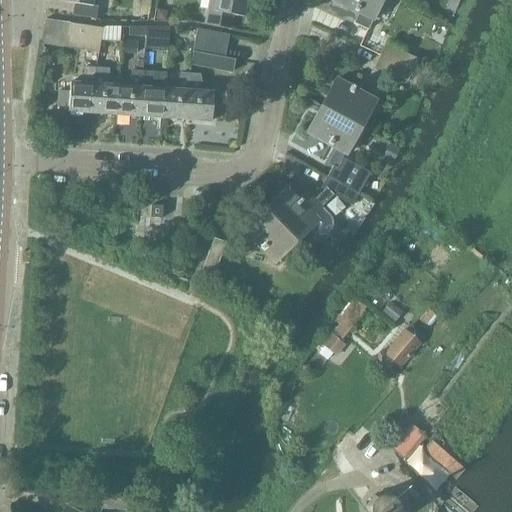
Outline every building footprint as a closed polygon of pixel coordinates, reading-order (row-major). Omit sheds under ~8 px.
[(141,0),(140,7),(150,8),(150,0),(141,0)] [(246,0),(208,0),(204,25),(229,30),(232,15),(243,17),(246,0)] [(381,0),(332,0),(373,19),(381,0)] [(72,16),(96,20),(98,7),(91,6),(74,3),(72,16)] [(70,24),(66,48),(99,53),(103,29),(70,24)] [(135,37),(149,37),(149,28),(135,28),(135,37)] [(149,28),(149,37),(163,37),(163,28),(149,28)] [(198,42),(227,47),(229,35),(200,30),(198,42)] [(227,47),(198,42),(196,53),(224,59),(227,47)] [(379,56),(412,71),(417,59),(385,44),(379,56)] [(412,71),(379,56),(374,68),(407,83),(412,71)] [(68,112),(92,113),(95,68),(83,67),(82,83),(69,83),(69,92),(58,91),(57,107),(68,108),(68,112)] [(95,68),(92,113),(115,115),(118,78),(109,78),(109,69),(95,68)] [(115,115),(139,117),(142,71),(130,71),(130,79),(118,78),(115,115)] [(139,117),(163,118),(165,89),(165,82),(166,73),(142,71),(139,117)] [(165,82),(165,89),(163,118),(183,120),(186,74),(180,74),(176,83),(165,82)] [(186,74),(183,120),(211,122),(212,109),(226,110),(228,87),(203,85),(200,75),(186,74)] [(335,79),(321,106),(361,127),(375,101),(354,89),(355,86),(352,85),(351,88),(335,79)] [(361,127),(321,106),(307,132),(346,154),(361,127)] [(326,177),(358,194),(370,173),(342,158),(336,168),(332,166),(326,177)] [(358,194),(326,177),(320,188),(324,190),(333,195),(352,205),(358,194)] [(308,230),(311,232),(313,234),(315,235),(317,236),(319,236),(321,236),(324,235),(326,235),(328,233),(330,231),(330,230),(331,228),(332,227),(332,226),(332,223),(332,222),(332,221),(331,219),(330,217),(330,216),(321,207),(333,195),(324,190),(314,200),(307,192),(298,201),(286,188),(264,209),(296,242),(308,230)] [(150,217),(161,218),(162,206),(150,205),(150,217)] [(296,242),(264,209),(243,230),(274,263),(296,242)] [(226,243),(224,242),(213,238),(200,272),(213,277),(226,243)] [(404,328),(383,353),(400,367),(421,342),(404,328)] [(365,509),(366,510),(366,511),(402,511),(401,501),(389,492),(372,495),(367,506),(366,506),(365,509)] [(96,509),(132,511),(132,498),(96,496),(96,509)]
